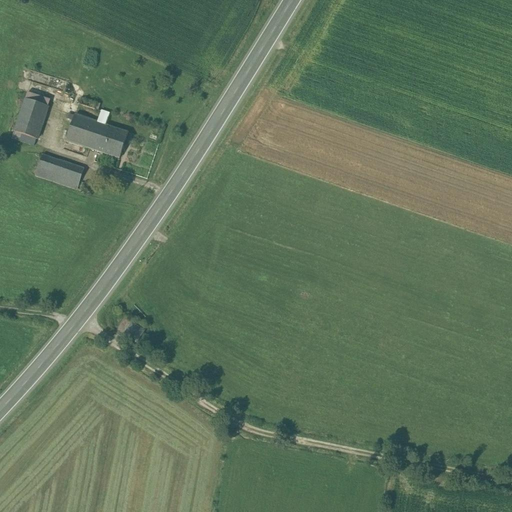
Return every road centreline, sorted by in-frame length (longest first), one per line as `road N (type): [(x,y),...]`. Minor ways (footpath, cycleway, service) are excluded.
road 1 (secondary): [(293,0),(129,254),(0,413)]
road 2 (track): [(78,320),(248,431),(511,482)]
